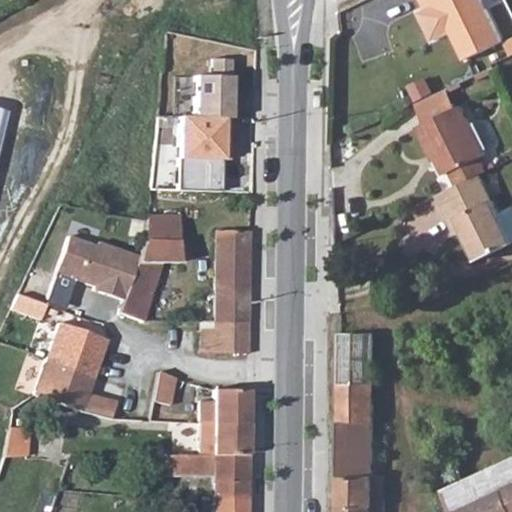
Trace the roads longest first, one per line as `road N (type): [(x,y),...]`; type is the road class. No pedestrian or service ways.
road 1 (tertiary): [(286,511),(295,0)]
road 2 (unknown): [(290,332),(374,316),(391,322),(400,341),(412,511)]
road 3 (track): [(80,14),(71,113),(0,271)]
